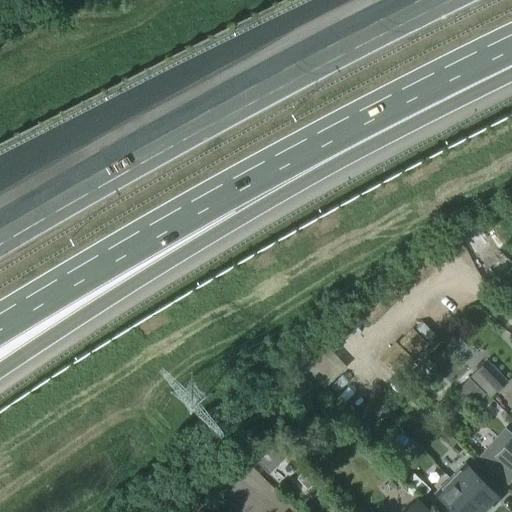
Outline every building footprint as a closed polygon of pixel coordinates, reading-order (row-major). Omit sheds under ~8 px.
[(508,383),(487,361),(476,371),(497,393),(497,394),(508,383)] [(469,379),(459,390),(476,407),(486,396),(469,379)] [(511,436),(505,430),(479,459),(508,485),(511,480),(511,436)] [(439,437),(451,449),(457,443),(445,431),(439,437)] [(260,437),(246,451),(269,475),(283,461),(260,437)] [(451,479),(483,511),(488,511),(501,500),(466,464),(451,479)] [(317,480),(306,469),(297,478),(308,490),(317,480)] [(452,511),(483,511),(451,479),(435,495),(452,511)] [(424,496),(430,490),(422,482),(416,487),(424,496)] [(187,489),(171,505),(177,511),(196,511),(203,506),(196,498),(187,489)] [(427,511),(417,501),(405,511),(427,511)]
